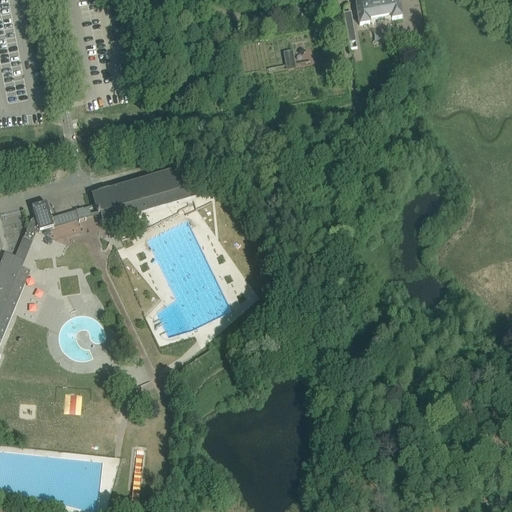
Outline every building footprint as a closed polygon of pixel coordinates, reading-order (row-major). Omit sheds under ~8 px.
[(398,0),(372,0),(355,3),(359,26),(370,24),(369,21),(391,17),(391,20),(402,19),(398,0)] [(343,14),(348,44),(356,42),(351,13),(343,14)] [(286,49),(288,64),(314,60),(312,45),(286,49)] [(198,196),(192,176),(185,178),(183,170),(92,197),(95,208),(98,215),(100,214),(101,216),(103,225),(198,196)] [(39,234),(54,230),(51,221),(46,204),(32,209),(35,220),(30,222),(27,230),(37,227),(39,234)] [(51,221),(54,230),(101,216),(100,214),(98,215),(95,208),(51,221)] [(37,227),(27,230),(26,232),(15,259),(22,262),(20,268),(22,269),(36,235),(39,234),(37,227)] [(0,356),(0,339),(6,325),(23,284),(14,280),(17,274),(26,278),(28,271),(22,269),(20,268),(22,262),(15,259),(10,257),(5,255),(0,267),(0,358),(1,357),(0,356)] [(83,409),(84,389),(66,388),(66,408),(83,409)] [(143,498),(145,444),(136,443),(133,498),(143,498)]
